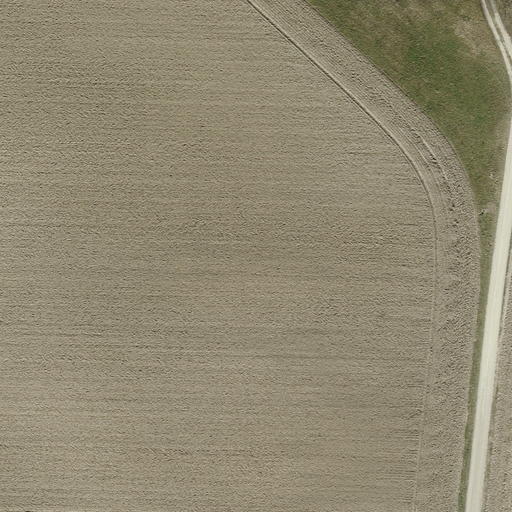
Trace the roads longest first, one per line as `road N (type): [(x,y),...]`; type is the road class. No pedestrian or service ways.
road 1 (track): [(301,0),(442,146),(463,183),(475,244),(480,443)]
road 2 (track): [(473,511),(511,181)]
